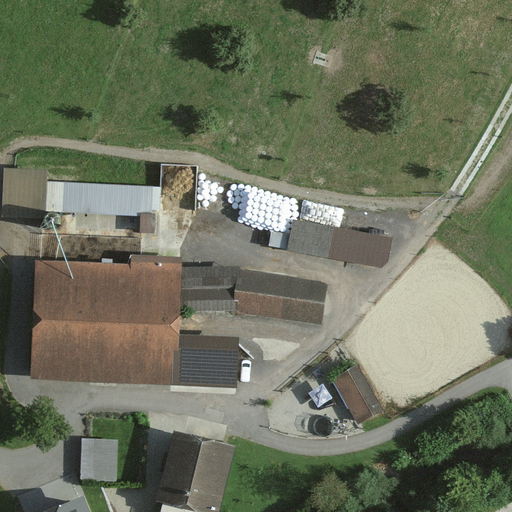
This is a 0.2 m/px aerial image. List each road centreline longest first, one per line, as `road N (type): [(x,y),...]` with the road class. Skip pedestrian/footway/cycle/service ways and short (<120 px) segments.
road 1 (track): [(504,371),(354,446),(290,447),(200,410),(101,403),(36,457),(0,460)]
road 2 (track): [(511,104),(414,249),(307,359),(224,416)]
